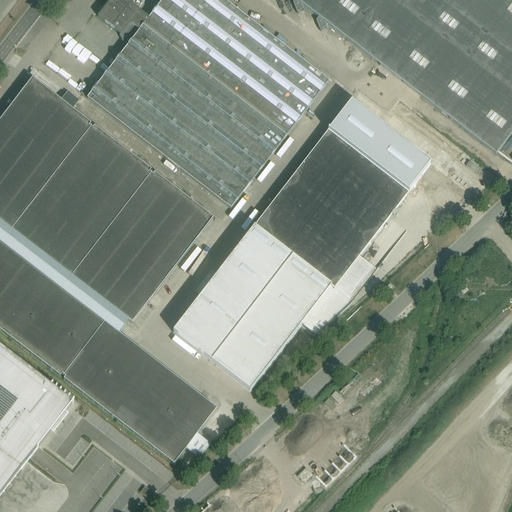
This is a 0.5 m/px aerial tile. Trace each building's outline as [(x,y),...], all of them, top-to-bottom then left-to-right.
[(130,0),(110,0),(97,17),(121,36),(130,24),(139,31),(149,19),(128,3),(130,0)] [(328,82),(240,14),(221,0),(163,0),(149,19),(139,31),(136,36),(279,145),(328,82)] [(294,0),(349,41),(380,0),(294,0)] [(422,98),(496,0),(380,0),(349,41),(422,98)] [(511,132),(511,0),(496,0),(422,98),(496,154),(511,132)] [(279,145),(136,36),(112,67),(87,99),(95,105),(230,209),(279,145)] [(0,331),(60,378),(62,376),(65,378),(63,380),(174,466),(216,410),(118,335),(128,322),(131,325),(213,219),(154,174),(152,176),(149,173),(151,171),(94,127),(92,130),(89,127),(91,125),(32,80),(0,121),(0,331)] [(407,193),(327,131),(253,228),(333,289),(407,193)] [(407,223),(399,233),(415,246),(423,236),(407,223)] [(326,329),(321,323),(295,348),(300,354),(326,329)] [(0,347),(0,497),(72,404),(0,347)] [(311,482),(336,459),(324,446),(298,469),(311,482)]
